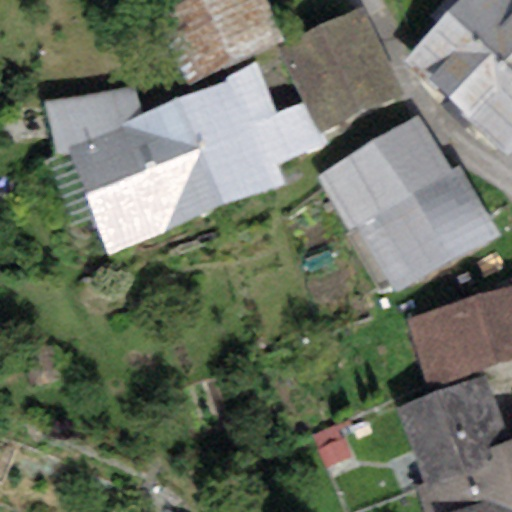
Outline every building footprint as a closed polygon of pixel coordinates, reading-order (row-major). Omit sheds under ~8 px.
[(262,0),(193,0),(156,17),(188,86),(282,42),(262,0)] [(511,0),(474,0),(411,72),(511,160),(511,0)] [(361,10),(281,49),(322,133),(402,94),(361,10)] [(56,156),(68,153),(108,257),(282,184),(278,165),(328,147),(300,105),(277,111),(258,69),(143,111),(133,84),(43,102),(56,156)] [(415,117),(324,174),(401,295),(492,238),(415,117)] [(511,304),(419,330),(434,383),(511,361),(511,304)] [(484,398),(400,426),(428,511),(511,511),(511,453),(503,456),(484,398)]
